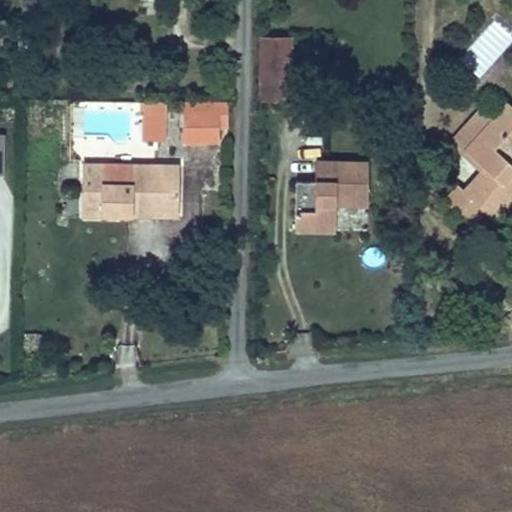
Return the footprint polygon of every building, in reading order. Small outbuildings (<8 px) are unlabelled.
[(291,79),(292,38),(261,37),(261,99),(282,100),(282,79),(291,79)] [(291,100),(291,79),(282,79),(282,100),(291,100)] [(165,141),(165,101),(152,101),(141,100),(141,110),(145,110),(145,141),(165,141)] [(228,125),(228,102),(184,101),(180,101),(183,114),(220,113),(220,125),(228,125)] [(511,199),(511,177),(509,175),(511,171),(511,106),(508,103),(495,118),(465,150),(485,168),(464,190),(458,185),(445,200),(471,224),(484,211),(494,220),(511,199)] [(465,150),(495,118),(483,107),(453,139),(465,150)] [(220,125),(220,113),(183,114),(183,140),(220,139),(220,125)] [(325,181),(325,162),(316,161),(315,181),(325,181)] [(368,205),(368,163),(325,162),(325,181),(315,181),(296,180),(295,229),(335,230),(335,204),(368,205)] [(179,206),(179,166),(84,164),(82,214),(133,215),(133,205),(179,206)] [(445,200),(458,185),(453,181),(440,195),(445,200)] [(179,216),(179,206),(133,205),(133,215),(179,216)] [(316,357),(316,332),(290,332),(290,358),(316,357)] [(116,363),(136,365),(138,346),(118,344),(116,363)]
